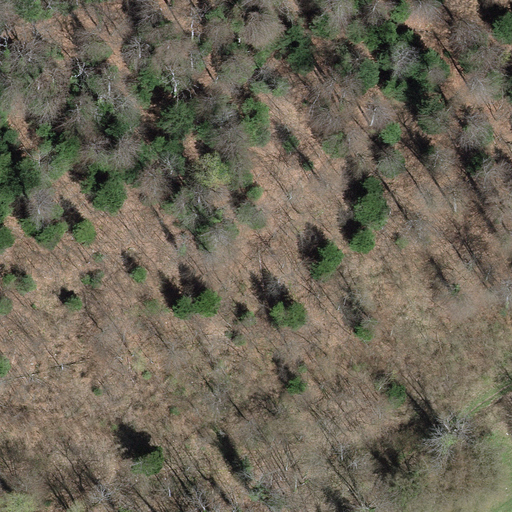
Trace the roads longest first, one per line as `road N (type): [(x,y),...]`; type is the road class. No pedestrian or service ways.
road 1 (track): [(0,456),(300,468),(487,402)]
road 2 (track): [(302,511),(487,402)]
road 3 (track): [(126,0),(0,39)]
